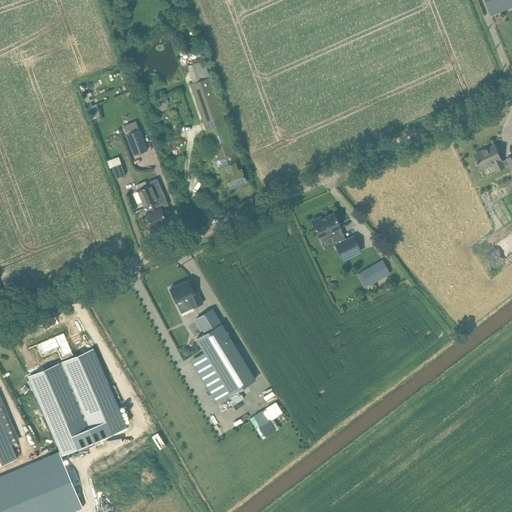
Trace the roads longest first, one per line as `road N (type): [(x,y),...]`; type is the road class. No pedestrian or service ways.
road 1 (unclassified): [(0,319),(511,94)]
road 2 (track): [(202,511),(69,290)]
